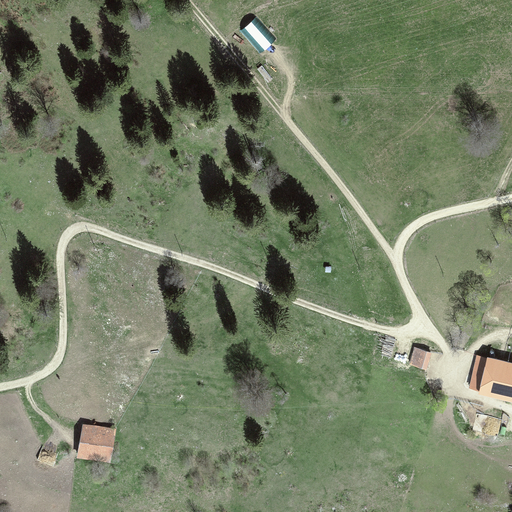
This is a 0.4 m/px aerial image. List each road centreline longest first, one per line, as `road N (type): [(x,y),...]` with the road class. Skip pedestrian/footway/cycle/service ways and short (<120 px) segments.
road 1 (track): [(427,330),(387,331),(341,318),(86,226),(73,229),(61,248),(57,357),(31,379),(0,387)]
road 2 (track): [(396,259),(185,0)]
road 3 (track): [(427,330),(396,259),(404,239),(422,222),(511,199)]
road 4 (track): [(511,413),(462,393),(427,330)]
